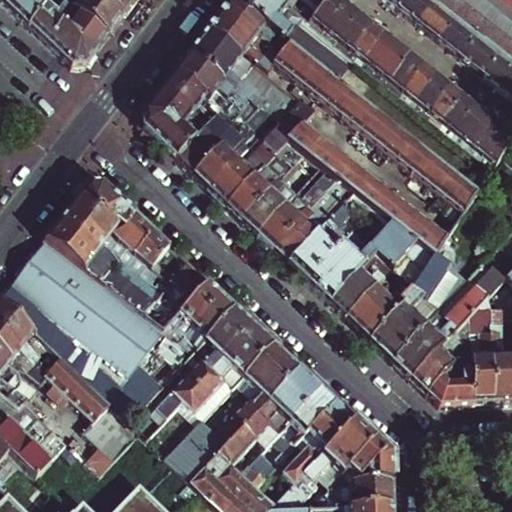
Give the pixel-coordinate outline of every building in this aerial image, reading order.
[(0,0),(0,5),(28,32),(40,15),(46,7),(38,0),(0,0)] [(38,0),(46,7),(52,0),(105,43),(121,22),(94,0),(38,0)] [(46,7),(40,15),(94,59),(105,43),(52,0),(46,7)] [(94,0),(121,22),(137,0),(94,0)] [(272,0),(232,0),(228,5),(287,52),(309,69),(332,88),(335,90),(346,76),(294,35),(303,24),(272,0)] [(272,0),(303,24),(308,28),(321,11),(316,7),(313,11),(301,2),(298,0),(295,4),(289,0),(272,0)] [(307,0),(316,7),(321,11),(329,0),(307,0)] [(329,0),(321,11),(308,28),(321,38),(345,8),(334,0),(329,0)] [(382,0),(394,9),(401,0),(382,0)] [(415,0),(401,0),(394,9),(417,27),(430,11),(415,0)] [(511,2),(509,0),(415,0),(430,11),(452,29),(474,47),(497,65),(511,76),(511,2)] [(272,71),(273,69),(287,52),(228,5),(209,31),(207,34),(241,61),(243,59),(244,57),(262,71),(266,66),(272,71)] [(321,38),(333,48),(357,18),(345,8),(321,38)] [(452,29),(430,11),(417,27),(439,45),(452,29)] [(94,59),(40,15),(28,32),(70,73),(84,72),(94,59)] [(357,18),(333,48),(346,59),(370,28),(357,18)] [(370,28),(346,59),(359,69),(383,38),(370,28)] [(474,47),(452,29),(439,45),(462,62),(474,47)] [(207,34),(187,60),(247,107),(230,125),(237,131),(260,107),(275,121),(295,138),(302,130),(303,131),(314,119),(274,87),(266,97),(244,80),(252,70),(241,61),(207,34)] [(383,38),(359,69),(372,79),(375,75),(396,48),(383,38)] [(474,47),(462,62),(484,81),(497,65),(474,47)] [(396,48),(375,75),(387,85),(408,58),(396,48)] [(273,69),(295,87),(309,69),(287,52),(273,69)] [(387,85),(401,96),(422,69),(408,58),(387,85)] [(247,107),(187,60),(174,76),(218,115),(230,125),(247,107)] [(511,91),(511,76),(497,65),(484,81),(507,98),(511,91)] [(295,87),(319,105),(332,88),(309,69),(295,87)] [(409,103),(414,106),(435,79),(422,69),(401,96),(409,103)] [(266,97),(274,87),(252,70),(244,80),(266,97)] [(218,115),(174,76),(152,105),(162,115),(167,111),(185,127),(188,124),(200,135),(218,115)] [(414,106),(426,116),(448,89),(435,79),(414,106)] [(319,105),(342,124),(356,106),(335,90),(332,88),(319,105)] [(448,89),(426,116),(440,127),(461,100),(448,89)] [(440,127),(453,137),(474,110),(461,100),(440,127)] [(144,132),(193,178),(237,131),(230,125),(218,115),(200,135),(188,124),(185,127),(167,111),(162,115),(152,105),(142,118),(144,132)] [(379,125),(356,106),(342,124),(365,142),(379,125)] [(207,192),(235,163),(247,151),(242,146),(267,120),(272,124),(275,121),(260,107),(237,131),(193,178),(207,192)] [(453,137),(466,148),(487,121),(474,110),(453,137)] [(235,163),(207,192),(226,210),(266,168),(287,146),(295,138),(275,121),(272,124),(278,130),(241,169),(235,163)] [(487,121),(466,148),(463,151),(477,162),(501,131),(487,121)] [(365,142),(388,161),(402,143),(379,125),(365,142)] [(293,151),(304,160),(313,167),(326,150),(303,131),(302,130),(295,138),(287,146),(293,151)] [(511,140),(501,131),(477,162),(492,174),(511,143),(511,140)] [(388,161),(412,179),(426,162),(402,143),(388,161)] [(350,169),(326,150),(313,167),(315,169),(326,177),(336,186),(350,169)] [(266,168),(226,210),(242,225),(304,160),(293,151),(271,174),(266,168)] [(304,160),(242,225),(258,239),(297,198),(292,193),(315,169),(313,167),(304,160)] [(412,179),(437,199),(451,181),(426,162),(412,179)] [(374,188),(350,169),(336,186),(337,186),(347,194),(353,199),(360,205),(374,188)] [(297,198),(258,239),(273,254),(337,186),(336,186),(326,177),(302,202),(297,198)] [(474,200),(451,181),(437,199),(461,218),(474,200)] [(273,254),(288,268),(319,235),(327,226),(322,221),(347,194),(337,186),(273,254)] [(398,207),(374,188),(360,205),(365,209),(373,215),(384,224),(398,207)] [(78,201),(121,235),(134,220),(101,189),(87,189),(78,201)] [(332,221),(343,232),(365,209),(360,205),(353,199),(332,221)] [(78,201),(64,219),(119,262),(129,269),(135,261),(132,259),(139,249),(121,235),(78,201)] [(401,209),(398,207),(384,224),(391,230),(408,243),(422,226),(401,209)] [(435,217),(453,231),(457,225),(439,212),(435,217)] [(453,231),(435,217),(431,223),(449,237),(453,231)] [(64,219),(44,245),(139,318),(152,304),(111,273),(119,262),(64,219)] [(185,269),(134,220),(121,235),(139,249),(132,259),(135,261),(157,279),(168,287),(185,269)] [(343,232),(332,221),(327,226),(319,235),(337,253),(350,239),(343,232)] [(444,244),(422,226),(408,243),(432,262),(437,255),(444,244)] [(337,253),(306,285),(329,307),(377,257),(393,272),(397,275),(399,273),(400,268),(398,266),(406,258),(425,273),(432,262),(408,243),(391,230),(371,252),(353,236),(350,239),(337,253)] [(319,235),(288,268),(306,285),(337,253),(319,235)] [(437,255),(451,265),(460,252),(445,242),(444,244),(437,255)] [(139,318),(44,245),(9,291),(97,373),(145,323),(139,318)] [(425,273),(413,290),(399,306),(403,309),(369,345),(391,367),(424,331),(437,318),(466,286),(453,267),(451,265),(437,255),(432,262),(425,273)] [(329,307),(345,322),(393,272),(377,257),(329,307)] [(185,269),(168,287),(161,294),(152,304),(139,318),(145,323),(161,335),(206,288),(185,269)] [(393,272),(345,322),(369,345),(403,309),(399,306),(413,290),(397,275),(393,272)] [(456,335),(468,322),(475,315),(502,286),(490,275),(444,324),(456,335)] [(168,287),(157,279),(151,286),(155,290),(159,285),(163,288),(159,293),(161,294),(168,287)] [(220,301),(206,288),(161,335),(169,341),(177,348),(220,301)] [(177,348),(192,359),(234,314),(220,301),(177,348)] [(0,309),(0,334),(50,378),(60,366),(38,346),(0,309)] [(500,313),(489,314),(489,329),(489,331),(501,330),(500,313)] [(234,314),(192,359),(190,361),(198,368),(160,408),(170,419),(180,409),(252,332),(234,314)] [(468,322),(468,330),(489,329),(489,314),(475,315),(468,322)] [(456,335),(444,324),(437,318),(424,331),(443,349),(456,335)] [(443,349),(410,384),(425,399),(453,371),(447,365),(464,347),(469,345),(468,330),(468,322),(456,335),(443,349)] [(145,323),(97,373),(120,393),(169,341),(161,335),(145,323)] [(501,330),(489,331),(489,336),(479,336),(479,355),(481,357),(481,363),(469,364),(470,375),(471,410),(492,410),(490,363),(496,363),(496,358),(502,358),(502,351),(501,330)] [(443,349),(424,331),(391,367),(410,384),(443,349)] [(243,382),(272,351),(252,332),(180,409),(192,421),(224,387),(232,394),(243,382)] [(0,334),(0,358),(11,367),(39,390),(45,383),(50,378),(0,334)] [(511,350),(502,351),(502,358),(502,363),(511,362),(511,350)] [(165,465),(191,489),(298,375),(272,351),(243,382),(260,399),(253,406),(249,403),(215,439),(201,426),(200,428),(165,465)] [(0,400),(17,415),(22,410),(28,403),(6,385),(1,380),(9,370),(11,367),(0,358),(0,400)] [(511,362),(502,363),(502,358),(496,358),(496,363),(490,363),(492,410),(511,409),(511,362)] [(453,371),(425,399),(438,411),(471,410),(470,375),(458,375),(458,365),(453,371)] [(50,378),(45,383),(52,389),(45,396),(57,406),(65,408),(69,405),(84,389),(60,366),(50,378)] [(278,438),(319,395),(298,375),(191,489),(196,494),(215,511),(271,511),(260,502),(252,495),(262,484),(248,470),(243,475),(248,480),(243,485),(229,473),(270,430),(278,438)] [(13,376),(6,385),(28,403),(36,394),(13,376)] [(224,387),(192,421),(200,428),(201,426),(232,394),(224,387)] [(84,389),(69,405),(93,427),(108,411),(85,390),(84,389)] [(334,409),(319,395),(278,438),(272,445),(282,454),(274,463),(279,467),(296,449),(334,409)] [(17,415),(0,400),(0,427),(5,431),(0,437),(0,450),(6,456),(20,470),(37,452),(51,437),(22,410),(17,415)] [(273,511),(353,427),(334,409),(296,449),(303,456),(260,502),(271,511),(273,511)] [(138,439),(108,411),(93,427),(82,438),(112,466),(138,439)] [(353,427),(273,511),(296,511),(320,488),(328,495),(334,488),(346,475),(374,446),(353,427)] [(391,462),(374,446),(346,475),(352,481),(353,488),(391,487),(391,462)] [(37,452),(20,470),(34,484),(51,466),(37,452)] [(262,484),(274,472),(259,458),(248,470),(262,484)] [(333,511),(384,511),(392,511),(391,487),(353,488),(334,488),(328,495),(320,504),(333,504),(333,511)] [(0,511),(14,511),(0,496),(0,511)] [(150,511),(137,498),(123,511),(150,511)]
